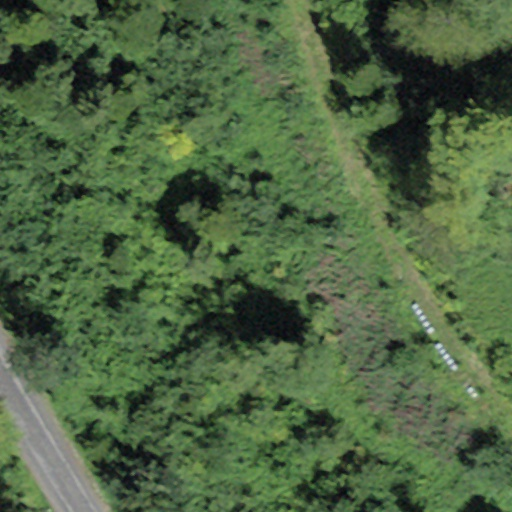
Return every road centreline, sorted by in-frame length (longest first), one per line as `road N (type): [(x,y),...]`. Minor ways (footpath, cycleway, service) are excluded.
road 1 (track): [(511,416),(423,285),(330,93),(295,0)]
road 2 (tertiary): [(77,511),(0,391)]
